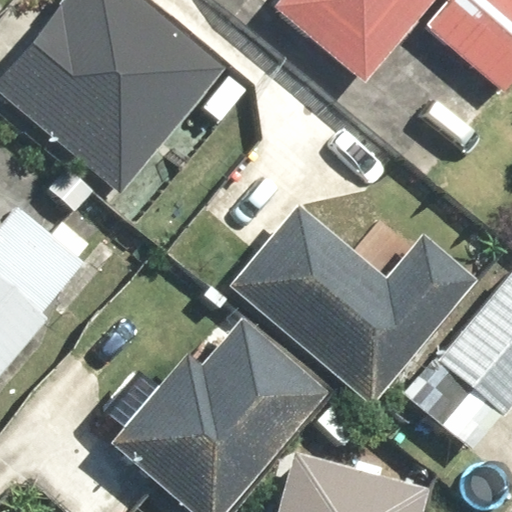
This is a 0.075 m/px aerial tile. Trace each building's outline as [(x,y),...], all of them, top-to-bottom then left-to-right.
[(45,0),(0,55),(0,90),(115,186),(224,56),(156,0),(45,0)] [(345,87),(417,0),(256,0),(249,9),(345,87)] [(492,96),(511,69),(511,6),(503,0),(436,0),(410,33),(492,96)] [(365,393),(465,268),(418,231),(379,280),(287,207),(226,283),(365,393)] [(0,344),(61,267),(0,219),(0,344)] [(485,423),(511,390),(511,282),(492,266),(412,363),(485,423)] [(171,347),(101,432),(199,511),(217,511),(324,382),(237,310),(192,365),(171,347)] [(398,511),(402,498),(269,468),(258,511),(398,511)] [(131,511),(93,480),(66,511),(131,511)]
